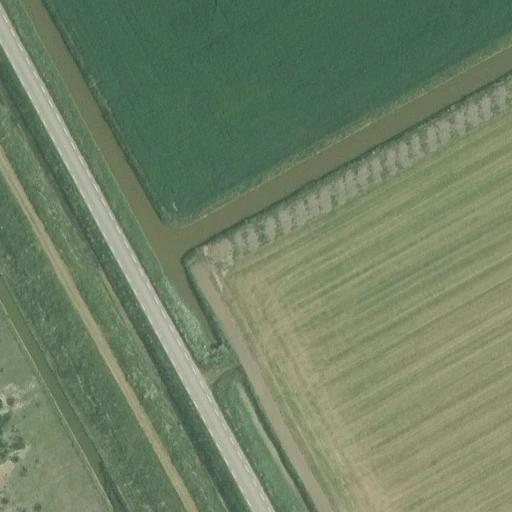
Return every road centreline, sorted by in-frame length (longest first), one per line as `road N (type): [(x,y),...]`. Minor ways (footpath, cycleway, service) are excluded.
road 1 (unclassified): [(260,511),(0,27)]
road 2 (unknown): [(196,511),(0,157)]
